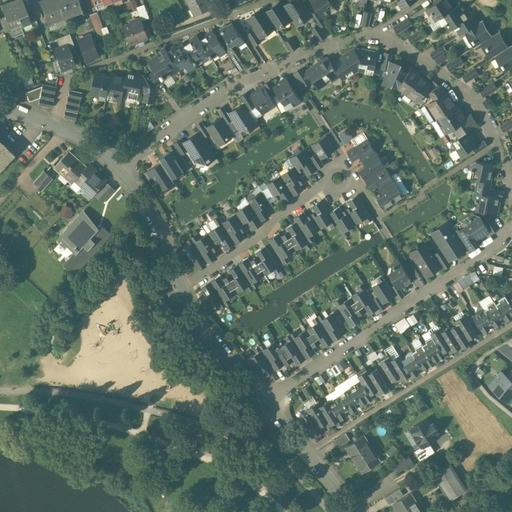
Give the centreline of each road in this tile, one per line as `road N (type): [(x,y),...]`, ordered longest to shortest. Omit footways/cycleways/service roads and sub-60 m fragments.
road 1 (residential): [(118,172),(232,87),(335,43),(376,35),(422,59),(474,102),(511,179)]
road 2 (residential): [(511,226),(482,256),(264,401)]
road 3 (residential): [(180,288),(339,177)]
road 4 (residential): [(264,401),(355,511)]
road 5 (residential): [(180,288),(264,401)]
road 6 (residential): [(0,102),(89,144),(118,172)]
road 7 (residential): [(118,172),(153,217),(180,288)]
